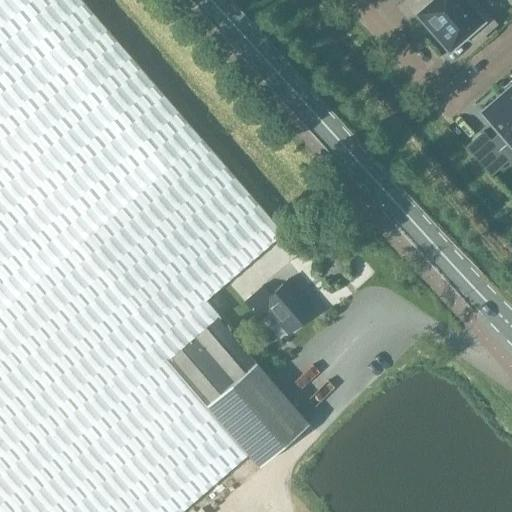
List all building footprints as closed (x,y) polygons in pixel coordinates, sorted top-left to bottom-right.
[(170,357),(216,317),(205,303),(281,237),(79,0),(0,0),(0,511),(187,511),(254,455),(209,403),(170,357)] [(433,0),(418,14),(433,31),(469,0),(433,0)] [(474,0),(469,0),(433,31),(449,49),(469,32),(477,41),(496,25),(474,0)] [(506,91),(500,97),(511,110),(511,81),(504,88),(506,91)] [(511,110),(500,97),(482,112),(500,132),(490,141),(511,165),(511,110)] [(279,320),(289,331),(314,310),(287,280),(269,295),(262,286),(244,301),(260,319),(269,311),(278,321),(279,320)] [(216,317),(170,357),(209,403),(255,363),(223,324),(228,320),(222,313),(217,318),(216,317)] [(310,424),(255,363),(209,403),(254,455),(263,465),(310,424)]
